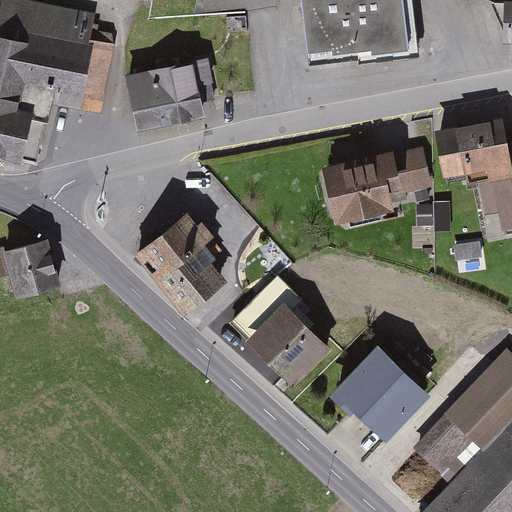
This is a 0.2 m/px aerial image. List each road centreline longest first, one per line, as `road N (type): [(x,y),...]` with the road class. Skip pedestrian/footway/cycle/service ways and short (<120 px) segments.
road 1 (residential): [(511,81),(241,127),(34,208)]
road 2 (secondary): [(378,511),(109,266),(34,208)]
road 3 (unknown): [(241,127),(274,0)]
